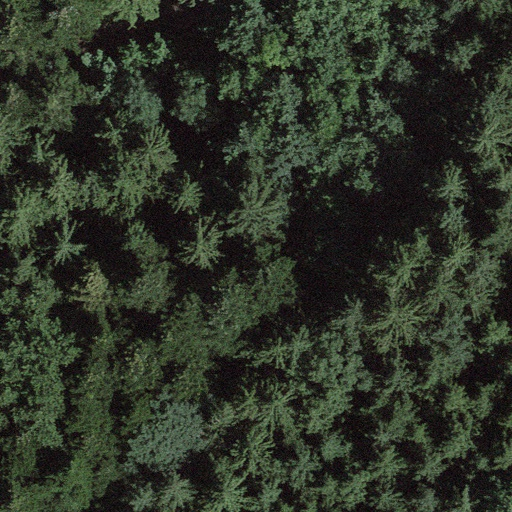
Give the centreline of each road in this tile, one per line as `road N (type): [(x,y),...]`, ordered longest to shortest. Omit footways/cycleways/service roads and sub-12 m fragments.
road 1 (track): [(391,0),(0,150)]
road 2 (track): [(467,0),(511,117)]
